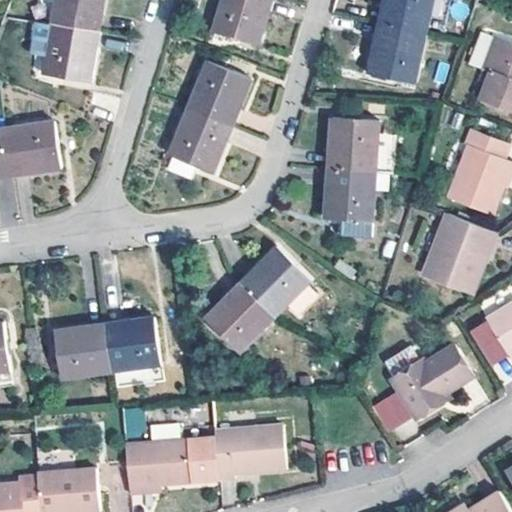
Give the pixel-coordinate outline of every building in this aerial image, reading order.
[(106,0),(59,0),(56,23),(102,31),(106,0)] [(274,0),(225,0),(217,33),(263,46),(274,0)] [(427,35),(433,0),(385,0),(380,25),(427,35)] [(102,31),(56,23),(49,74),(94,81),(102,31)] [(417,82),(427,35),(380,25),(371,72),(417,82)] [(511,41),(500,37),(489,68),(496,70),(485,102),(511,111),(511,41)] [(192,109),(235,126),(254,81),(210,64),(192,109)] [(235,126),(192,109),(174,156),(180,159),(175,172),(193,180),(199,166),(216,173),(235,126)] [(378,173),(381,123),(334,121),(331,170),(378,173)] [(10,129),(16,175),(65,168),(58,122),(10,129)] [(508,184),(506,183),(511,168),(511,157),(508,156),(511,143),(511,140),(475,127),(470,143),(472,144),(453,195),(498,212),(508,184)] [(0,176),(16,175),(10,129),(0,130),(0,176)] [(373,238),(378,173),(331,170),(327,219),(344,220),(343,235),(373,238)] [(493,256),(502,229),(500,230),(451,212),(445,229),(448,230),(433,275),(472,289),(479,286),(489,256),(493,256)] [(279,248),(245,282),(280,315),(292,303),(304,315),(325,292),(313,281),(314,280),(279,248)] [(243,352),(280,315),(245,282),(210,319),(243,352)] [(511,352),(511,304),(489,318),(511,353),(511,352)] [(110,325),(117,370),(165,363),(165,357),(163,342),(161,326),(159,317),(110,325)] [(0,325),(0,372),(14,371),(8,324),(0,325)] [(117,370),(110,325),(60,332),(67,377),(117,370)] [(395,379),(421,417),(444,403),(441,400),(451,394),(478,377),(458,347),(431,363),(428,359),(423,361),(415,347),(390,361),(399,376),(395,379)] [(441,400),(444,403),(453,397),(451,394),(441,400)] [(122,409),(126,438),(147,435),(142,406),(122,409)] [(286,427),(217,433),(218,439),(222,482),(239,481),(238,476),(291,471),(286,427)] [(147,488),(163,487),(195,484),(222,482),(218,439),(127,447),(132,497),(148,495),(147,488)] [(40,480),(42,511),(102,511),(100,472),(40,476),(40,480)] [(0,488),(0,511),(42,511),(40,480),(22,481),(23,487),(0,488)] [(164,494),(163,487),(147,488),(148,495),(164,494)] [(511,511),(511,501),(504,489),(469,511),(468,511),(464,506),(454,511),(511,511)]
